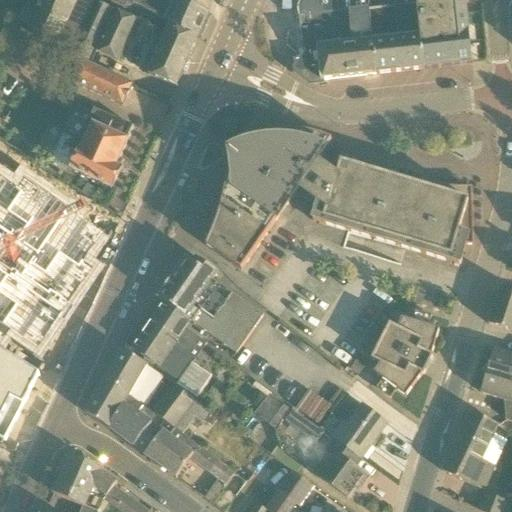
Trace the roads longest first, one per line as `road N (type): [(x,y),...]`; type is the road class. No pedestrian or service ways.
road 1 (secondary): [(57,418),(218,64)]
road 2 (residential): [(413,511),(511,166)]
road 3 (residential): [(505,98),(359,113),(302,105),(218,64)]
road 4 (residential): [(57,418),(189,511)]
